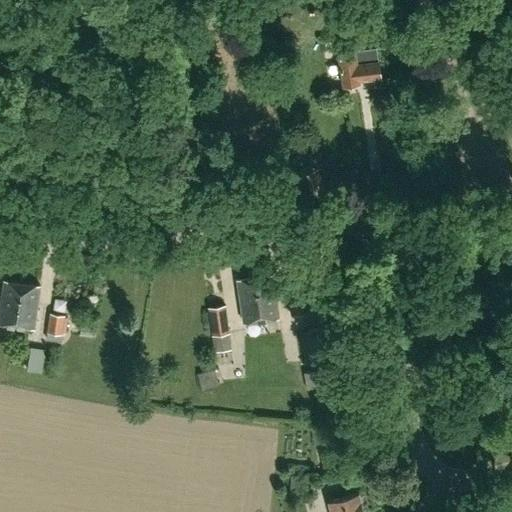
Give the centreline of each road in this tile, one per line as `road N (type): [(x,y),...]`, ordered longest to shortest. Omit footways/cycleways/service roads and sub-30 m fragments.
road 1 (unclassified): [(0,235),(140,243),(334,222),(360,227),(386,259),(421,455),(456,480),(511,469)]
road 2 (track): [(366,231),(477,196),(491,163),(426,0)]
